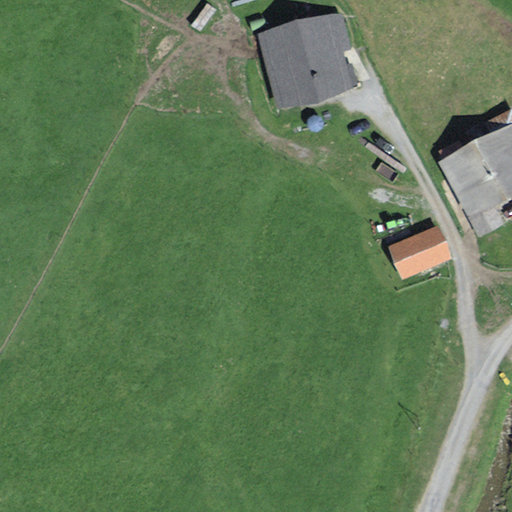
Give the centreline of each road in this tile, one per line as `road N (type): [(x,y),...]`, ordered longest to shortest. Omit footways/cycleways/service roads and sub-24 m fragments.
road 1 (track): [(366,91),(441,211),(483,373)]
road 2 (unclassified): [(434,511),(469,400),(511,334)]
